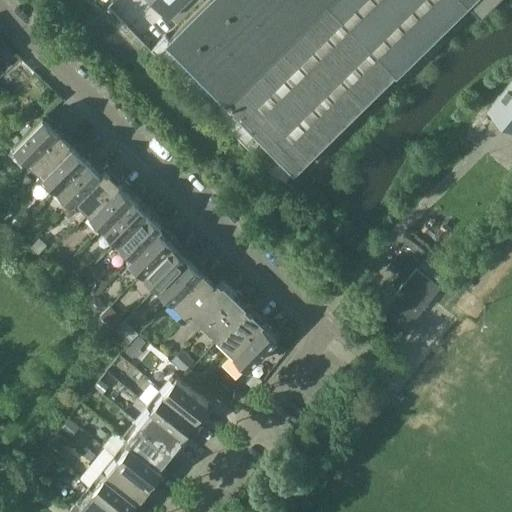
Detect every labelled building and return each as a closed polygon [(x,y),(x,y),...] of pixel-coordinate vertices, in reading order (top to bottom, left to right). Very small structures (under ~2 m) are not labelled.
[(152,0),(169,17),(187,0),(152,0)] [(207,0),(169,38),(297,167),(467,0),(481,14),(495,0),(207,0)] [(511,81),(489,110),(511,128),(511,81)] [(11,146),(26,161),(60,126),(45,111),(11,146)] [(26,161),(41,175),(75,140),(60,126),(26,161)] [(41,175),(55,189),(89,154),(75,140),(41,175)] [(72,199),(73,199),(107,164),(106,163),(103,167),(89,154),(55,189),(69,202),(72,199)] [(73,199),(87,214),(122,178),(107,164),(73,199)] [(87,214),(101,227),(136,192),(122,178),(87,214)] [(101,227),(116,241),(150,206),(136,192),(101,227)] [(125,259),(126,259),(160,223),(163,219),(150,206),(116,241),(129,254),(125,259)] [(126,259),(140,273),(175,237),(160,223),(126,259)] [(140,273),(155,288),(190,252),(175,237),(140,273)] [(419,262),(425,254),(406,240),(401,247),(419,262)] [(155,288),(169,302),(204,266),(190,252),(155,288)] [(420,263),(439,277),(445,270),(426,255),(420,263)] [(186,311),(187,312),(222,276),(220,275),(217,279),(204,266),(169,302),(182,315),(186,311)] [(383,305),(407,324),(438,285),(415,266),(383,305)] [(187,312),(201,325),(236,290),(222,276),(187,312)] [(201,325),(216,340),(251,305),(236,290),(201,325)] [(216,340),(230,354),(265,318),(251,305),(216,340)] [(265,318),(230,354),(243,367),(278,332),(265,318)] [(172,371),(159,387),(197,417),(210,402),(172,371)] [(159,387),(147,402),(185,433),(197,417),(159,387)] [(147,402),(134,418),(172,448),(185,433),(147,402)] [(121,434),(125,437),(159,464),(172,448),(134,418),(121,434)] [(125,437),(113,452),(151,483),(163,468),(159,464),(125,437)] [(113,452),(100,468),(138,498),(151,483),(113,452)] [(100,468),(88,484),(122,511),(127,511),(138,498),(100,468)] [(122,511),(88,484),(75,499),(72,496),(64,506),(71,511),(122,511)]
